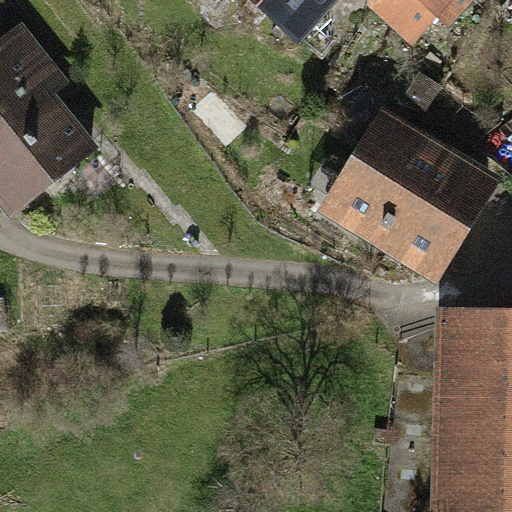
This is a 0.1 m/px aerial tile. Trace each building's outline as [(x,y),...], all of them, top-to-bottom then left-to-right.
[(250,0),(258,7),(292,34),(321,0),(250,0)] [(456,0),(377,0),(418,38),(433,21),(435,25),(456,0)] [(0,197),(12,212),(92,149),(34,76),(48,64),(21,30),(6,43),(0,37),(0,197)] [(439,88),(422,76),(405,99),(423,111),(439,88)] [(382,126),(336,200),(439,264),(485,190),(382,126)] [(446,325),(441,511),(511,511),(511,314),(479,314),(446,325)]
